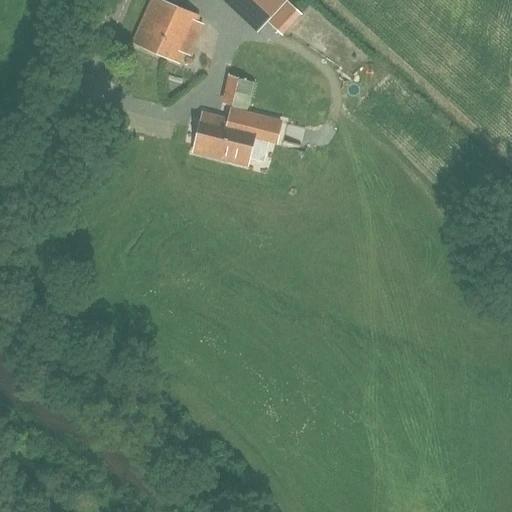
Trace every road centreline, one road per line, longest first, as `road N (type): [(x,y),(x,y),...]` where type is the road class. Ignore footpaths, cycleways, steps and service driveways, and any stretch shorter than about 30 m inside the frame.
road 1 (track): [(0,304),(157,425),(238,511)]
road 2 (unclassified): [(0,217),(90,75),(120,0)]
